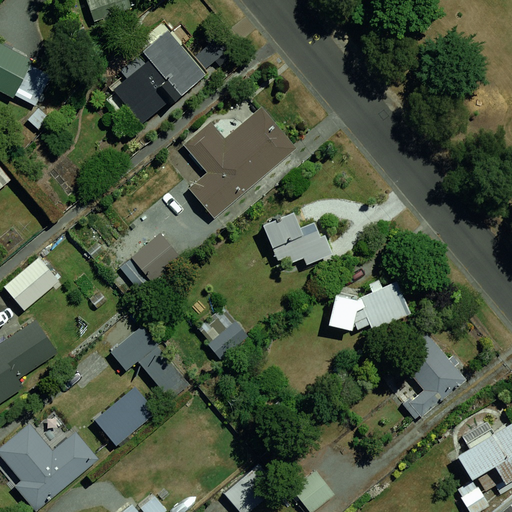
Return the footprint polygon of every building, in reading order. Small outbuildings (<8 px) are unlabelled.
[(71,0),(75,14),(125,1),(124,0),(71,0)] [(115,84),(143,119),(207,70),(170,23),(141,46),(150,57),(115,84)] [(0,40),(0,87),(39,105),(57,66),(0,40)] [(201,171),(182,186),(211,221),(296,150),(259,107),(222,138),(206,119),(177,143),(201,171)] [(0,161),(0,179),(9,171),(0,161)] [(294,206),(265,222),(293,275),(336,252),(316,216),(303,223),(294,206)] [(154,231),(121,258),(146,289),(179,262),(154,231)] [(40,250),(0,283),(24,308),(63,276),(40,250)] [(330,284),(325,320),(376,327),(417,311),(402,274),(364,288),(330,284)] [(232,298),(194,329),(226,369),(264,338),(232,298)] [(27,317),(0,334),(0,393),(53,359),(27,317)] [(415,319),(384,345),(410,375),(394,388),(423,421),(447,401),(431,383),(454,364),(415,319)] [(137,321),(98,352),(117,375),(156,344),(137,321)] [(157,345),(134,363),(163,400),(186,382),(157,345)] [(134,386),(93,420),(112,443),(153,409),(134,386)] [(27,417),(0,439),(0,453),(15,472),(5,481),(31,511),(100,455),(74,425),(51,445),(27,417)] [(511,419),(458,450),(476,480),(462,488),(475,511),(483,511),(511,495),(511,419)] [(247,447),(212,479),(234,504),(270,471),(247,447)] [(286,490),(304,511),(329,490),(311,469),(286,490)]
